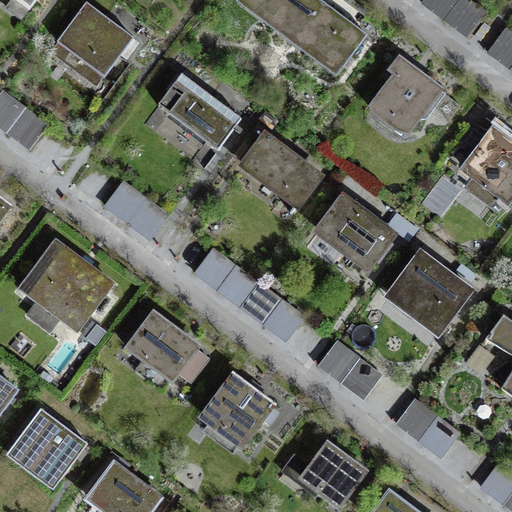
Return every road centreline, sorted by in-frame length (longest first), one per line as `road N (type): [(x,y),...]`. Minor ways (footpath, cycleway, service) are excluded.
road 1 (residential): [(486,511),(141,263),(0,147)]
road 2 (residential): [(385,0),(511,98)]
